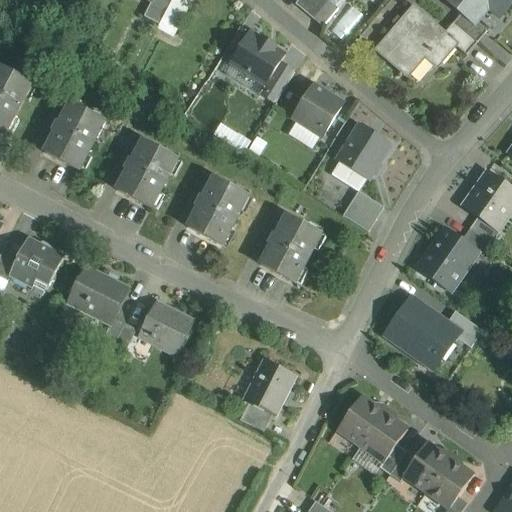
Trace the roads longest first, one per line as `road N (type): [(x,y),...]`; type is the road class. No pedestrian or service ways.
road 1 (residential): [(0,182),(308,334),(343,362)]
road 2 (residential): [(343,362),(508,472),(478,511)]
road 3 (residential): [(447,161),(263,0)]
road 4 (residential): [(447,161),(422,194),(343,362)]
road 5 (residential): [(260,511),(343,362)]
